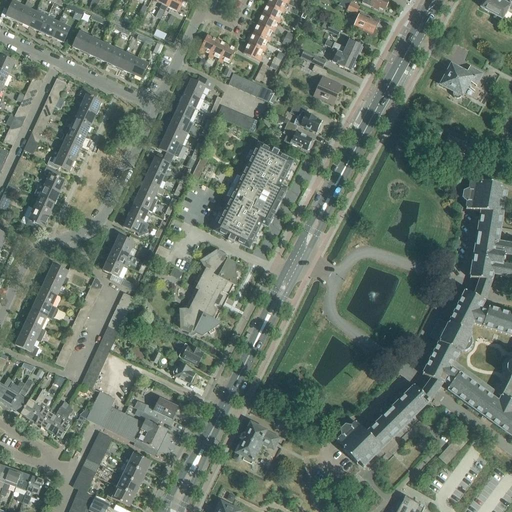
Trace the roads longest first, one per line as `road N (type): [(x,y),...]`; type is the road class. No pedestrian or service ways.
road 1 (primary): [(298,258),(435,0)]
road 2 (primary): [(171,511),(298,258)]
road 3 (residential): [(0,316),(30,257),(102,220),(156,107)]
road 4 (residential): [(0,35),(156,107)]
road 5 (residential): [(333,276),(334,319),(407,371)]
road 6 (residential): [(407,371),(511,450)]
road 7 (residential): [(453,280),(365,254),(333,276)]
